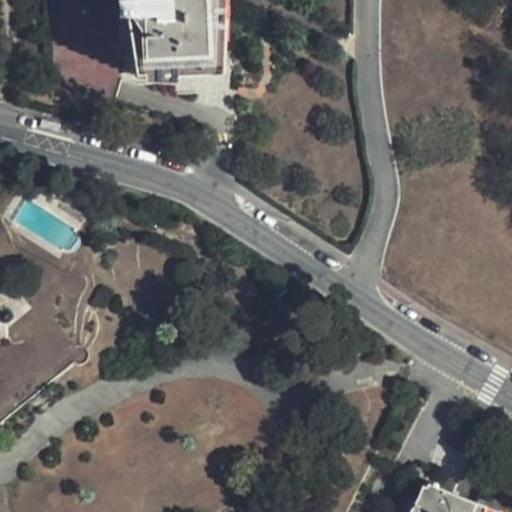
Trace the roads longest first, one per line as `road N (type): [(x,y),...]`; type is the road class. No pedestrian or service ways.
road 1 (residential): [(0,137),(170,183),(347,294)]
road 2 (residential): [(347,294),(375,248),(386,200),(365,51),(369,0)]
road 3 (residential): [(347,294),(511,396)]
